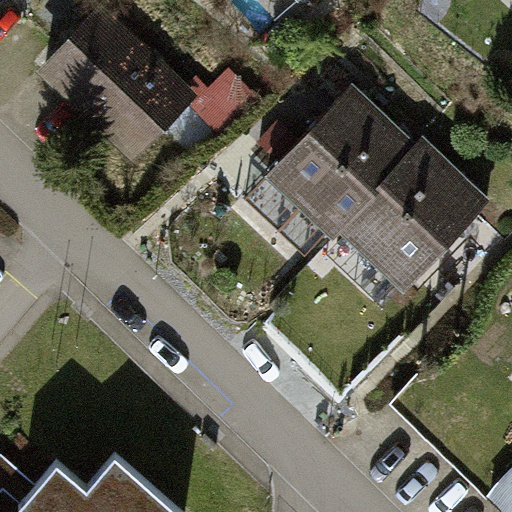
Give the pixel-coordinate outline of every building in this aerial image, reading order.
[(107,0),(102,0),(38,64),(137,163),(204,96),(107,0)] [(237,68),(205,90),(230,126),(262,104),(237,68)] [(358,80),(272,171),(399,290),(485,200),(358,80)] [(511,511),(511,427),(438,356),(396,400),(511,511)] [(176,511),(117,453),(87,482),(61,457),(16,502),(25,511),(176,511)]
